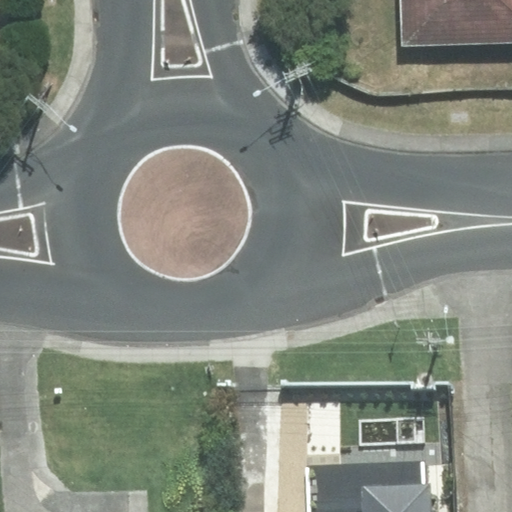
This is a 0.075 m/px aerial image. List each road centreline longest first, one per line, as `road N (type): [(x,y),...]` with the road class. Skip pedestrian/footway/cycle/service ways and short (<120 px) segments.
road 1 (secondary): [(511,251),(383,267),(259,295)]
road 2 (secondary): [(288,155),(511,191)]
road 3 (secondary): [(109,129),(141,107),(178,96),(217,99),(252,115)]
road 4 (secondary): [(288,155),(299,184),(295,245),(259,295)]
road 5 (secondary): [(259,295),(226,313),(189,319),(152,313),(119,295)]
road 6 (secondary): [(119,295),(80,233),(77,197),(87,161)]
road 7 (residential): [(109,129),(117,0)]
road 8 (residential): [(216,0),(252,115)]
